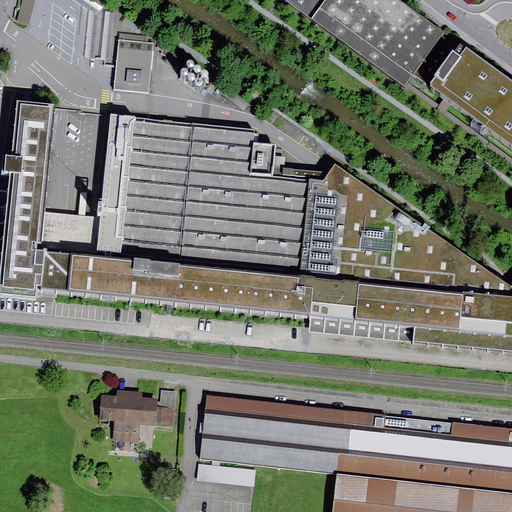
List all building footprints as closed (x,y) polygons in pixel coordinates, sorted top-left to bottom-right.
[(22,0),(17,21),(29,24),(35,0),(22,0)] [(444,33),(399,0),(284,0),(285,1),(405,88),(444,33)] [(89,10),(84,58),(94,59),(99,11),(89,10)] [(115,13),(105,12),(100,60),(109,61),(115,13)] [(119,34),(119,40),(148,43),(149,37),(119,34)] [(113,91),(148,95),(154,44),(148,43),(119,40),(113,91)] [(162,43),(158,48),(163,51),(162,53),(166,57),(163,61),(176,71),(184,59),(162,43)] [(511,81),(462,45),(432,86),(446,97),(440,105),(448,111),(453,104),(511,146),(511,81)] [(220,83),(213,78),(207,86),(209,87),(207,91),(212,95),(220,83)] [(27,103),(17,102),(12,157),(6,156),(4,172),(10,173),(0,274),(0,294),(36,299),(37,285),(41,286),(45,251),(37,250),(41,212),(54,105),(27,103)] [(254,143),(255,130),(113,116),(103,218),(100,249),(300,269),(309,181),(273,178),(274,168),(285,169),(286,158),(274,157),(275,146),(254,143)] [(309,278),(511,298),(511,290),(509,288),(335,165),(323,181),(309,180),(309,181),(300,269),(299,277),(309,278)] [(103,218),(41,212),(37,250),(45,251),(99,257),(100,249),(103,218)] [(45,251),(41,286),(41,290),(311,317),(309,332),(511,351),(511,298),(309,278),(299,277),(99,257),(45,251)] [(142,393),(117,391),(116,397),(114,422),(112,441),(137,444),(139,423),(142,398),(142,393)] [(162,391),(160,407),(175,408),(177,392),(162,391)] [(114,422),(116,397),(102,395),(99,421),(114,422)] [(157,399),(142,398),(139,423),(174,426),(175,408),(160,407),(157,407),(157,399)] [(511,433),(208,401),(202,464),(341,479),(511,497),(511,433)] [(256,472),(200,466),(198,483),(254,488),(256,472)] [(511,511),(511,497),(341,479),(337,511),(511,511)]
